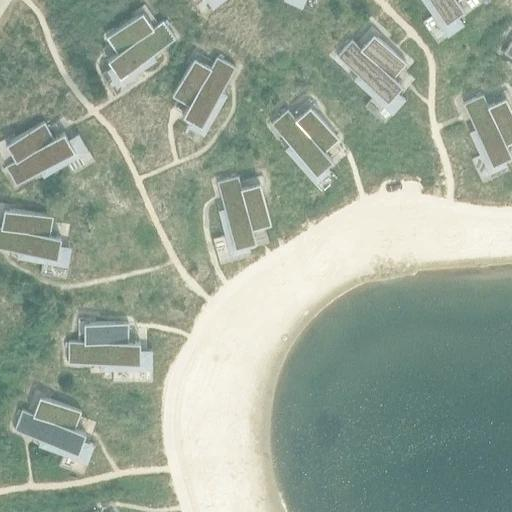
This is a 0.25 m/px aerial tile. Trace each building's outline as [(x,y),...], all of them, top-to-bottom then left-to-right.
[(429,0),(440,15),(451,7),(457,14),(463,9),(456,0),(429,0)] [(142,11),(105,36),(116,52),(152,26),(142,11)] [(116,52),(107,59),(112,65),(119,61),(126,72),(175,37),(162,20),(152,27),(116,52)] [(373,32),(360,47),(393,76),(405,62),(373,32)] [(511,38),(503,51),(511,57),(511,38)] [(351,39),(336,55),(381,95),(389,85),(396,90),(401,84),(393,76),(360,47),(351,39)] [(194,56),(171,95),(188,104),(210,66),(194,56)] [(188,104),(182,115),(189,118),(194,111),(205,118),(235,67),(216,56),(210,66),(188,104)] [(482,93),(463,102),(488,156),(500,151),(503,158),(511,155),(506,144),(487,104),(482,93)] [(511,111),(505,96),(487,104),(506,144),(511,141),(511,111)] [(309,105),(295,117),(324,151),(338,138),(309,105)] [(287,108),(270,123),(310,167),(320,158),(326,164),(332,159),(324,151),(295,117),(287,108)] [(44,120),(5,143),(15,159),(53,137),(44,120)] [(15,159),(4,165),(15,184),(67,154),(60,143),(67,138),(63,131),(53,137),(15,159)] [(238,175),(217,181),(232,238),(245,235),(247,243),(255,241),(252,229),(241,186),(238,175)] [(259,181),(241,186),(252,229),(271,224),(259,181)] [(3,206),(0,225),(49,234),(53,215),(3,206)] [(0,225),(0,247),(48,256),(51,243),(59,244),(61,236),(49,234),(0,225)] [(128,322),(84,322),(84,341),(128,341),(128,322)] [(84,341),(68,341),(68,362),(132,362),(132,349),(140,349),(140,341),(128,341),(84,341)] [(39,394),(32,412),(74,427),(81,410),(39,394)] [(21,408),(14,429),(70,449),(74,436),(82,439),(85,431),(74,427),(32,412),(21,408)]
